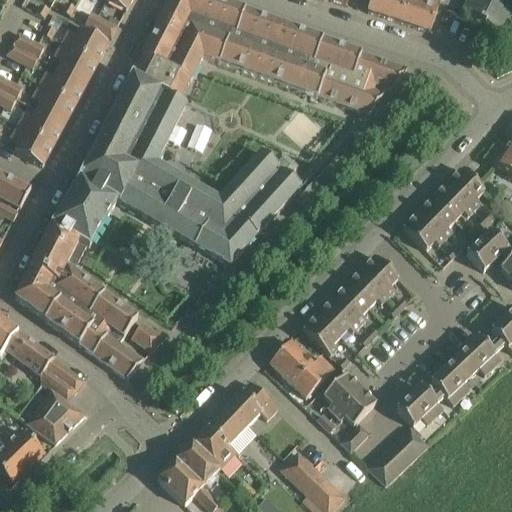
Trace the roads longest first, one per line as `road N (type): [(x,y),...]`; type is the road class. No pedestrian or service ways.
road 1 (residential): [(437,61),(118,401)]
road 2 (residential): [(0,282),(151,0)]
road 3 (tertiary): [(170,449),(373,235)]
road 4 (residential): [(356,461),(376,442),(389,377),(451,314),(373,235)]
road 5 (residential): [(437,61),(259,0)]
road 6 (tertiary): [(373,235),(500,105)]
road 7 (residential): [(118,401),(6,511)]
road 8 (residential): [(118,401),(0,309)]
